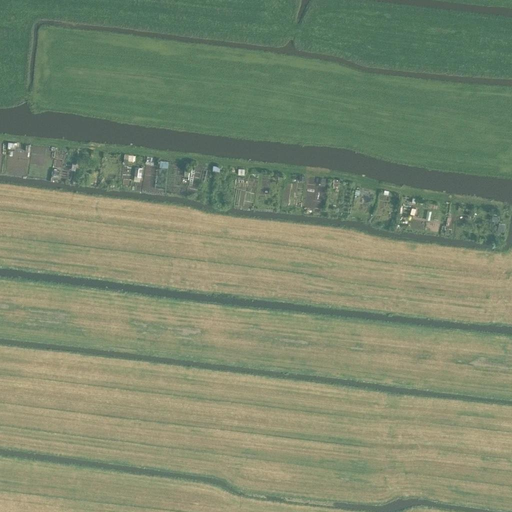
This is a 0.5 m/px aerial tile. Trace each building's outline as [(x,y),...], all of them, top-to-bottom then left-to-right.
[(0,157),(17,157),(16,147),(0,147),(0,157)] [(125,157),(124,165),(128,165),(128,163),(133,164),(134,158),(129,158),(129,157),(125,157)] [(182,175),(184,160),(173,158),(171,173),(182,175)] [(204,168),(204,163),(190,164),(191,186),(200,185),(200,177),(210,177),(210,168),(204,168)] [(102,165),(95,169),(99,175),(105,171),(102,165)] [(272,177),(273,168),(262,167),(261,175),(272,177)] [(372,190),(364,189),(363,202),(371,203),(372,190)] [(457,214),(457,223),(465,223),(465,214),(457,214)]
